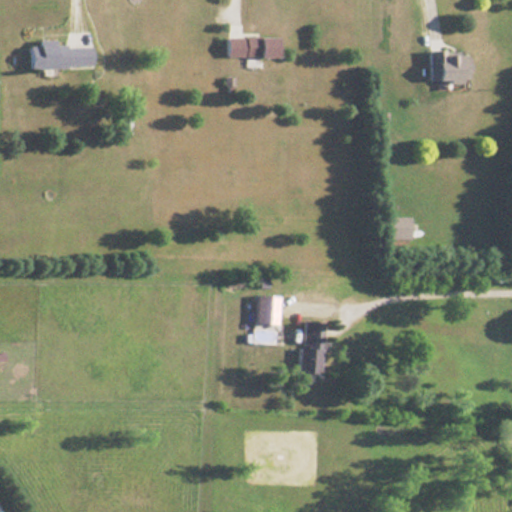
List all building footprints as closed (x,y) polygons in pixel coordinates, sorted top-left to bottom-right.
[(221,58),(271,58),(271,37),(221,37),(221,58)] [(86,68),(86,46),(50,46),(50,41),(24,41),(24,68),(86,68)] [(423,52),(423,83),(460,83),(460,52),(423,52)] [(382,241),(406,241),(406,218),(382,218),(382,241)] [(251,325),(274,325),(274,296),(251,296),(251,325)] [(294,348),(293,375),(315,375),(317,324),(300,323),(299,348),(294,348)]
